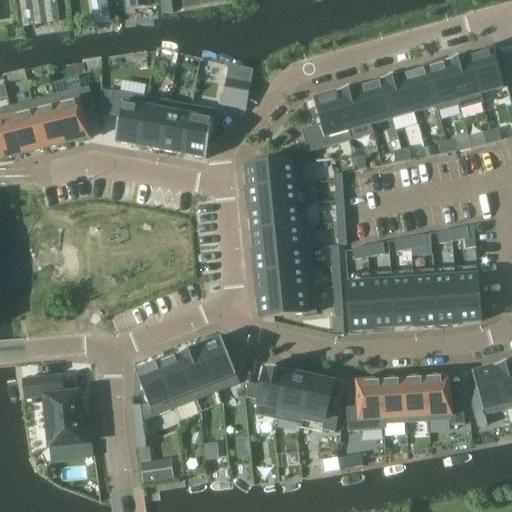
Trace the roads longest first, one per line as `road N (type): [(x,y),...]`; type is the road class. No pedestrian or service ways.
road 1 (residential): [(497,20),(295,73),(220,150),(223,188)]
road 2 (residential): [(232,305),(251,334),(348,353),(456,345),(511,331)]
road 3 (residential): [(28,176),(95,163),(223,188)]
road 4 (residential): [(353,209),(497,180)]
road 5 (residential): [(115,350),(232,305)]
